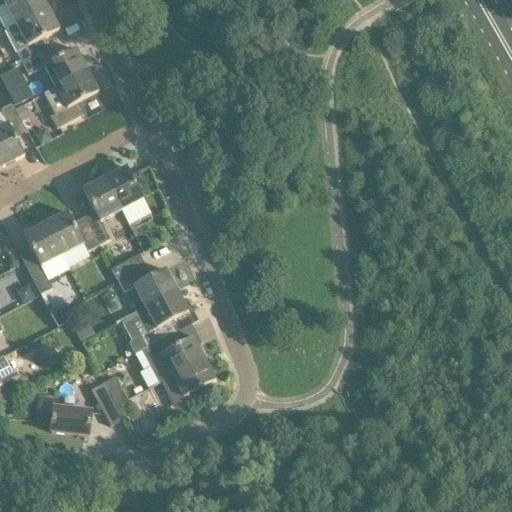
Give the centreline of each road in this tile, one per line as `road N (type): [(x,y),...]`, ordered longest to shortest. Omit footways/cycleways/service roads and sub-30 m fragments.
road 1 (residential): [(0,464),(92,476),(124,472),(232,416),(246,398),(246,372),(148,126)]
road 2 (residential): [(0,202),(148,126)]
road 3 (residential): [(148,126),(91,0)]
